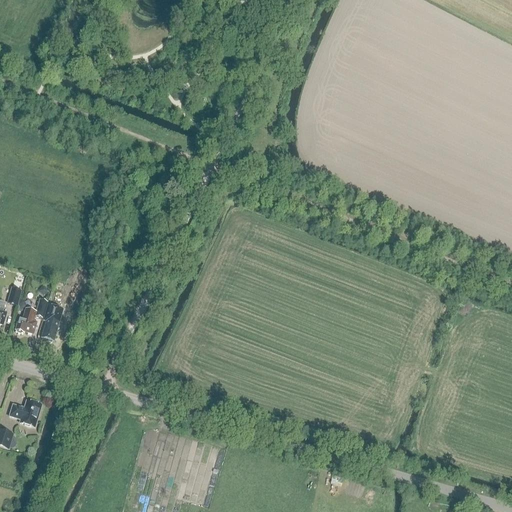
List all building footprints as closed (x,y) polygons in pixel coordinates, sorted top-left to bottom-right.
[(12,291),(8,306),(16,308),(20,293),(12,291)] [(23,335),(24,333),(33,336),(37,324),(33,323),(34,317),(43,320),(45,312),(47,303),(38,300),(35,313),(24,311),(22,320),(18,319),(14,332),(16,333),(17,335),(19,335),(20,334),(23,335)] [(41,339),(46,340),(46,342),(51,343),(52,342),(54,343),(58,329),(59,329),(60,326),(59,325),(63,311),(48,306),(43,322),(46,322),(41,339)] [(26,403),(24,410),(12,406),(9,418),(20,421),(19,424),(35,429),(41,408),(26,403)] [(13,436),(0,431),(0,449),(9,452),(9,450),(12,450),(15,448),(17,445),(17,442),(15,439),(13,438),(13,436)]
